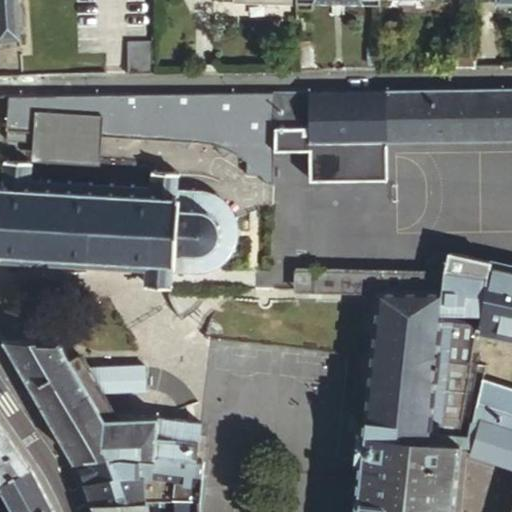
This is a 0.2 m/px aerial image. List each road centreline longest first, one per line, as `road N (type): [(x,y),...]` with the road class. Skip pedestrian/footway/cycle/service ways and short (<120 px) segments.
road 1 (residential): [(0,82),(511,76)]
road 2 (tertiary): [(76,511),(0,391)]
